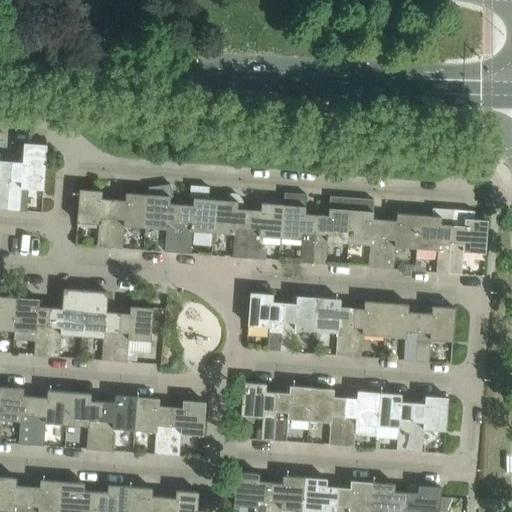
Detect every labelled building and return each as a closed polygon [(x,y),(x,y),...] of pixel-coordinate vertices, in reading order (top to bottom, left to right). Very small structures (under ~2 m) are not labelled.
[(10,161),(6,210),(19,211),(21,188),(43,190),(45,156),(46,145),(23,143),(22,155),(22,162),(10,161)] [(0,209),(6,210),(10,161),(0,160),(0,209)] [(147,194),(144,227),(166,229),(164,252),(176,253),(180,204),(169,203),(169,197),(172,197),(170,184),(148,187),(148,188),(148,190),(147,194)] [(209,187),(190,186),(189,199),(193,199),(192,205),(180,204),(176,253),(189,254),(191,231),(212,232),(215,199),(208,199),(209,187)] [(101,191),(79,189),(77,215),(76,222),(98,224),(96,247),(109,248),(113,199),(101,198),(101,191)] [(123,226),(144,227),(147,194),(125,193),(125,200),(113,199),(109,248),(122,249),(123,226)] [(232,257),(244,258),(248,210),(242,209),(243,203),(243,202),(242,200),(241,198),(240,197),(239,196),(238,195),(236,194),(235,193),(232,193),(229,193),(228,194),(226,195),(224,197),(223,198),(222,199),(222,200),(215,199),(212,232),(234,234),(232,257)] [(300,262),(312,263),(316,215),(304,214),(306,194),(284,193),(283,205),(280,238),(302,239),(300,262)] [(328,216),(316,215),(312,263),(325,264),(327,241),(347,243),(350,198),(329,196),(329,208),(328,216)] [(368,267),(379,268),(383,220),(372,219),(373,211),(373,199),(350,198),(347,243),(370,244),(368,267)] [(260,210),(248,210),(244,258),(257,259),(259,236),(280,238),(283,205),(261,203),(260,210)] [(436,272),(447,273),(452,209),(432,208),(431,216),(417,215),(415,248),(437,250),(436,272)] [(474,211),(452,209),(447,273),(461,274),(462,252),(484,253),(487,220),(473,219),(474,211)] [(396,221),(383,220),(379,268),(393,269),(395,246),(415,248),(417,215),(396,213),(396,221)] [(60,334),(81,336),(84,291),(63,289),(61,309),(49,308),(46,356),(59,357),(60,334)] [(101,360),(113,361),(116,313),(105,312),(107,292),(84,291),(81,336),(103,337),(101,360)] [(267,350),(278,351),(282,302),(272,302),(272,294),(250,292),(249,304),(247,325),(269,327),(267,350)] [(0,329),(13,330),(16,297),(0,296),(0,329)] [(295,303),(282,302),(278,351),(293,352),(294,329),(315,331),(318,298),(296,296),(295,303)] [(38,299),(16,297),(13,330),(35,332),(34,355),(46,356),(49,308),(37,307),(38,299)] [(335,355),(347,356),(350,308),(339,307),(340,299),(318,298),(315,331),(337,332),(335,355)] [(363,309),(350,308),(347,356),(360,357),(362,334),(383,336),(385,303),(364,301),(363,309)] [(403,360),(414,361),(417,313),(407,312),(408,304),(385,303),(383,336),(405,337),(403,360)] [(129,314),(116,313),(113,361),(126,362),(126,361),(127,351),(128,339),(150,341),(153,308),(129,306),(129,314)] [(431,314),(417,313),(414,361),(428,362),(430,339),(452,341),(454,308),(432,306),(431,314)] [(137,362),(138,352),(127,351),(126,361),(137,362)] [(265,391),(265,384),(243,382),(240,415),(262,417),(260,440),(273,441),(276,392),(265,391)] [(287,419),(310,421),(312,387),(289,386),(289,393),(276,392),(273,441),(286,442),(287,419)] [(22,396),(23,388),(1,387),(0,398),(0,419),(20,421),(18,444),(30,445),(34,397),(22,396)] [(328,445),(341,446),(344,397),(333,397),(333,389),(312,387),(310,421),(330,422),(328,445)] [(45,423),(66,425),(69,392),(47,390),(46,397),(34,397),(30,445),(43,446),(45,423)] [(344,397),(341,446),(354,447),(355,434),(376,435),(377,425),(377,426),(379,393),(357,391),(356,398),(344,397)] [(90,401),(91,393),(69,392),(66,425),(88,426),(86,449),(98,450),(102,402),(90,401)] [(396,450),(408,451),(412,402),(400,402),(401,394),(379,393),(377,426),(398,427),(396,450)] [(113,428),(133,430),(135,397),(115,395),(114,403),(102,402),(98,450),(111,451),(113,428)] [(424,403),(412,402),(408,451),(421,452),(423,430),(445,431),(447,398),(425,396),(424,403)] [(158,406),(159,399),(135,397),(133,430),(156,432),(154,454),(166,455),(169,407),(158,406)] [(181,434),(202,435),(205,402),(182,400),(182,408),(169,407),(166,455),(179,456),(181,434)] [(236,472),(233,505),(255,507),(254,511),(267,511),(271,482),(258,481),(258,474),(236,472)] [(302,510),(305,477),(282,475),(282,483),(271,482),(267,511),(280,511),(280,509),(302,510)] [(12,511),(25,511),(27,486),(15,485),(16,478),(0,476),(0,510),(13,511),(12,511)] [(335,511),(338,487),(326,486),(326,479),(305,477),(302,510),(323,511),(322,511),(335,511)] [(59,511),(62,482),(40,480),(39,487),(27,486),(25,511),(59,511)] [(370,511),(372,482),(353,481),(352,488),(338,487),(335,511),(370,511)] [(84,483),(62,482),(59,511),(93,511),(95,492),(83,491),(84,483)] [(372,482),(370,511),(403,511),(406,492),(396,492),(394,491),(394,484),(372,482)] [(126,511),(128,486),(108,485),(107,492),(95,492),(93,511),(126,511)] [(152,488),(128,486),(126,511),(161,511),(163,497),(151,496),(152,488)] [(406,492),(403,511),(438,511),(440,497),(441,487),(418,486),(417,493),(406,492)] [(196,511),(198,492),(176,490),(175,498),(163,497),(161,511),(196,511)]
